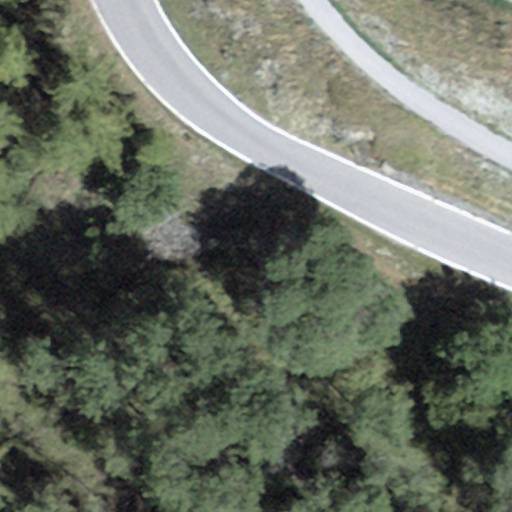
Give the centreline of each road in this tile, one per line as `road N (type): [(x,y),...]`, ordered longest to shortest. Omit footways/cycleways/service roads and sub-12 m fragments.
road 1 (tertiary): [(124,0),(169,70),(231,125),(511,260)]
road 2 (track): [(511,156),(366,60),(312,0)]
